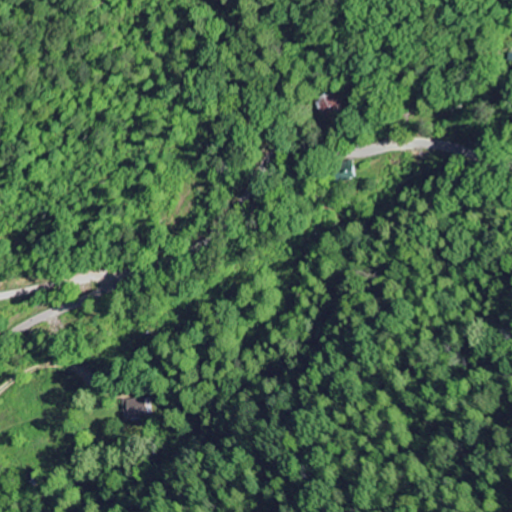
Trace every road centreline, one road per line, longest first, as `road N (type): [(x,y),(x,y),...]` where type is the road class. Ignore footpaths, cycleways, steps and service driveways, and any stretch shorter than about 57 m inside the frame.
road 1 (secondary): [(0,342),(193,250),(285,147),(437,145),(511,162)]
road 2 (residential): [(0,298),(94,274),(110,288)]
